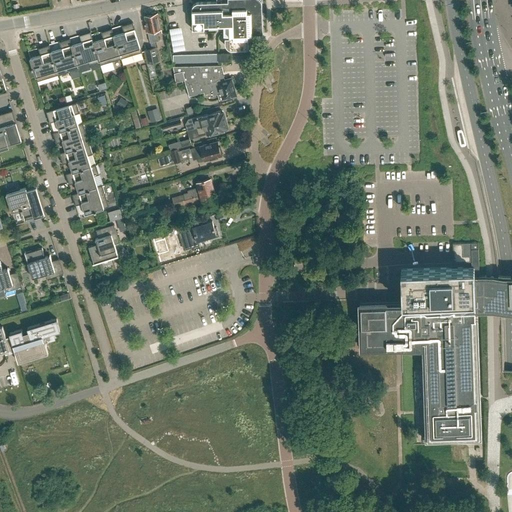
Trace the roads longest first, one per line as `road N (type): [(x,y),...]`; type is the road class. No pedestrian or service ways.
road 1 (secondary): [(451,0),(505,258),(511,368)]
road 2 (unclassified): [(115,384),(251,336),(264,310),(263,208),(272,175)]
road 3 (residential): [(272,175),(255,156),(255,99),(272,45),(309,27)]
road 4 (residential): [(65,223),(115,384)]
road 5 (secondary): [(511,160),(480,0)]
road 6 (unclassified): [(272,175),(306,103),(309,27)]
road 7 (tertiary): [(5,26),(148,0)]
road 8 (residential): [(25,91),(65,223)]
